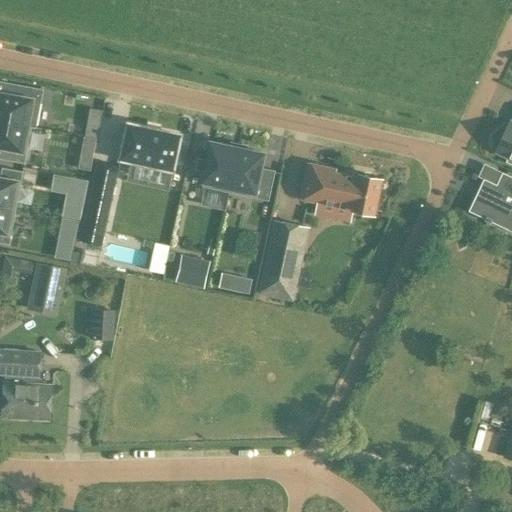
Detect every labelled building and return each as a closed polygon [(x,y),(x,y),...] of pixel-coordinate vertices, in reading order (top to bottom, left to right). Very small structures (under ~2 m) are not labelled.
[(0,121),(29,127),(29,128),(34,129),(41,90),(6,83),(4,95),(0,94),(0,121)] [(95,137),(101,109),(90,107),(83,134),(95,137)] [(0,159),(22,164),(29,128),(29,127),(0,121),(0,159)] [(511,123),(509,122),(496,151),(509,157),(506,161),(511,164),(511,123)] [(177,135),(125,124),(117,159),(169,170),(177,135)] [(201,187),(228,193),(238,147),(228,145),(228,146),(211,143),(207,161),(195,158),(192,170),(204,172),(201,187)] [(238,147),(228,193),(268,201),(275,171),(261,168),(264,154),(247,150),(247,149),(238,147)] [(79,241),(100,245),(117,167),(96,163),(79,241)] [(309,164),(302,199),(374,215),(382,179),(360,175),(360,178),(336,172),(336,173),(327,171),(328,168),(309,164)] [(0,205),(9,207),(14,208),(21,172),(0,168),(0,205)] [(511,176),(502,172),(496,184),(483,178),(468,211),(485,219),(485,220),(490,223),(491,222),(508,230),(511,220),(511,176)] [(66,192),(65,198),(80,200),(83,182),(69,179),(68,182),(53,179),(51,190),(66,192)] [(0,243),(7,245),(14,208),(9,207),(0,205),(0,243)] [(74,233),(77,221),(63,218),(60,230),(74,233)] [(163,271),(167,244),(154,242),(149,269),(163,271)] [(58,243),(55,255),(69,258),(71,246),(58,243)] [(302,251),(270,245),(260,293),(291,299),(302,251)] [(210,261),(180,254),(174,281),(204,288),(210,261)] [(31,277),(33,257),(3,255),(1,275),(31,277)] [(62,271),(37,265),(33,285),(58,290),(62,271)] [(251,280),(241,278),(238,291),(248,293),(251,280)] [(113,310),(89,309),(87,339),(111,340),(113,310)] [(0,419),(46,422),(49,386),(35,385),(35,377),(36,377),(38,354),(0,351),(0,375),(6,376),(6,384),(1,384),(0,396),(0,419)] [(511,425),(506,449),(503,457),(511,459),(511,425)]
